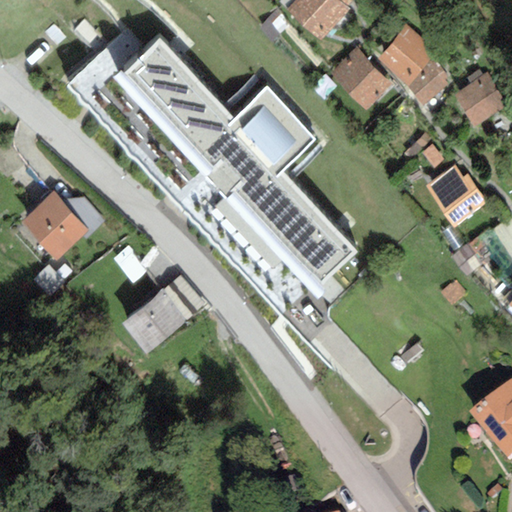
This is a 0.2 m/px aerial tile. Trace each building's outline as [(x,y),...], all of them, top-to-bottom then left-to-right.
[(353,0),(290,0),(287,4),(321,35),(353,0)] [(433,46),(406,22),(379,52),(406,77),(433,46)] [(313,134),(266,84),(236,113),(158,30),(121,65),(105,47),(67,82),(183,205),(283,312),(356,244),(281,164),(313,134)] [(391,80),(357,46),(331,71),(365,106),(391,80)] [(445,87),(429,64),(406,80),(423,103),(445,87)] [(505,104),(484,72),(454,92),(475,123),(505,104)] [(462,176),(453,163),(427,182),(455,221),(485,200),(466,173),(462,176)] [(53,188),(22,214),(55,254),(86,227),(53,188)] [(186,316),(161,284),(122,315),(146,347),(186,316)] [(511,379),(466,420),(507,466),(511,461),(511,379)]
